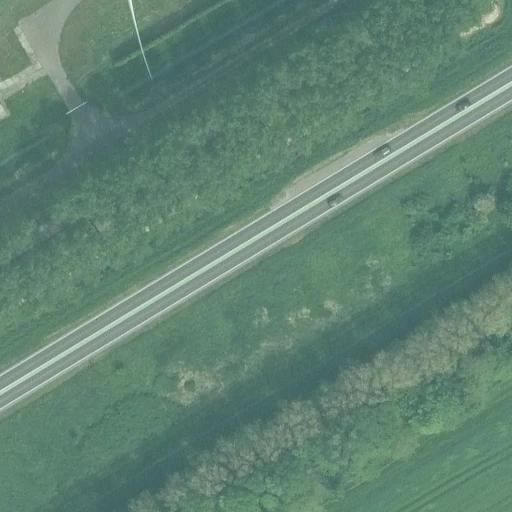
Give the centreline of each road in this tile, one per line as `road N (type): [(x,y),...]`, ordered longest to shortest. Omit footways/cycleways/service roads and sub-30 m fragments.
road 1 (trunk): [(511,85),(0,394)]
road 2 (unclassified): [(0,258),(408,0)]
